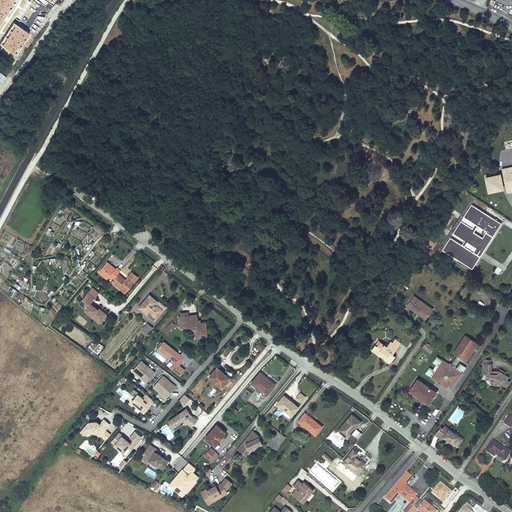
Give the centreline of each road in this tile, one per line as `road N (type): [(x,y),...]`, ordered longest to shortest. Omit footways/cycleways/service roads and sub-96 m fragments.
road 1 (unclassified): [(509,511),(72,188)]
road 2 (unknown): [(274,340),(181,450)]
road 3 (unknown): [(305,364),(212,473)]
